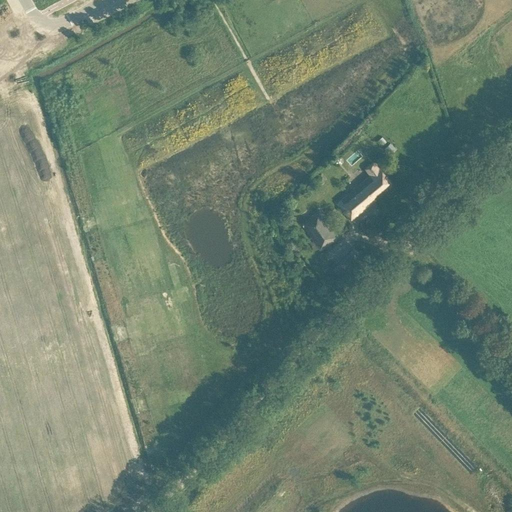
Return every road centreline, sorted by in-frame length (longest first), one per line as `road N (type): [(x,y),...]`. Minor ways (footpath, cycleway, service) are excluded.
road 1 (unclassified): [(151,511),(456,184),(511,138)]
road 2 (track): [(511,347),(407,237)]
